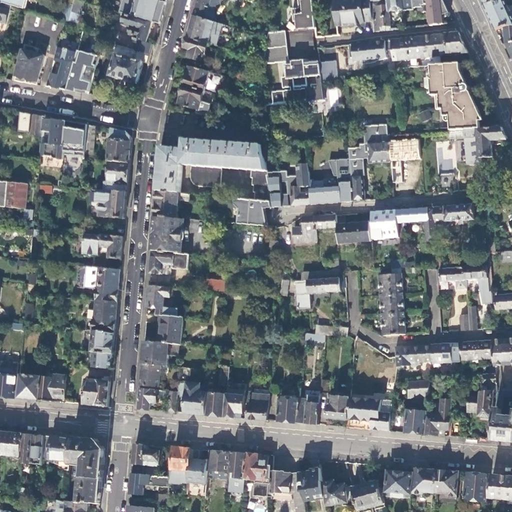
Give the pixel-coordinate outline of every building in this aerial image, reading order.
[(77,24),(83,2),(75,0),(74,0),(73,4),(68,21),(77,24)] [(198,0),(194,16),(214,22),(216,16),(214,12),(217,5),(221,3),(221,0),(233,0),(234,0),(198,0)] [(296,22),(297,30),(308,29),(316,28),(312,0),(297,0),(299,8),(292,9),(294,22),(296,22)] [(336,26),(374,22),(371,2),(371,0),(334,0),(336,26)] [(374,22),(375,32),(392,30),(390,11),(404,9),(402,0),(383,0),(371,2),(374,22)] [(402,0),(404,9),(404,10),(414,9),(414,7),(423,7),(423,5),(428,4),(431,26),(445,24),(444,16),(450,13),(447,6),(444,0),(402,0)] [(505,0),(500,0),(486,5),(486,6),(489,14),(492,21),(497,30),(506,28),(511,26),(511,12),(511,8),(510,10),(505,0)] [(0,2),(0,22),(6,24),(10,11),(4,9),(6,4),(0,2)] [(68,21),(73,4),(68,3),(64,20),(68,21)] [(161,24),(164,14),(164,13),(149,9),(146,19),(154,22),(161,24)] [(146,19),(125,14),(122,24),(137,29),(134,40),(148,44),(154,22),(146,19)] [(214,22),(194,16),(191,27),(188,37),(210,44),(217,46),(220,35),(233,37),(235,28),(214,22)] [(266,49),(265,63),(284,62),(289,61),(287,47),(286,32),(269,32),(268,36),(266,49)] [(464,42),(459,32),(450,33),(439,34),(442,56),(468,53),(464,42)] [(409,38),(411,59),(442,56),(439,34),(426,36),(409,38)] [(204,62),(210,44),(188,37),(185,48),(192,50),(189,58),(190,58),(188,66),(191,67),(201,70),(204,62)] [(352,44),(350,44),(351,58),(354,58),(355,61),(364,60),(364,64),(372,63),(388,57),(387,50),(392,50),(393,61),(411,59),(409,38),(396,39),(352,44)] [(152,56),(155,46),(148,44),(134,40),(133,43),(138,44),(136,51),(152,56)] [(23,82),(38,85),(45,56),(34,53),(35,48),(28,46),(27,51),(24,50),(15,81),(23,82)] [(336,46),(318,48),(320,61),(321,68),(337,66),(335,50),(336,46)] [(51,73),(47,86),(54,88),(67,90),(68,87),(75,89),(75,92),(80,93),(89,94),(93,81),(83,78),(87,66),(96,69),(100,56),(96,55),(96,54),(92,53),(92,54),(78,50),(77,53),(69,50),(69,49),(66,48),(66,49),(58,47),(54,61),(64,63),(60,75),(51,73)] [(150,64),(152,56),(136,51),(134,59),(131,58),(131,55),(125,54),(124,57),(117,54),(115,63),(113,68),(111,76),(138,84),(144,62),(150,64)] [(309,101),(325,99),(323,87),(322,83),(321,68),(320,61),(306,63),(305,59),(292,60),(293,64),(287,65),(287,69),(288,77),(285,77),(282,78),(283,88),(291,88),(291,90),(272,92),(274,104),(285,103),(285,104),(294,104),(294,101),(303,100),(303,101),(309,100),(309,101)] [(289,61),(284,62),(285,77),(288,77),(287,69),(287,65),(293,64),(292,60),(289,61)] [(459,63),(432,65),(433,78),(434,88),(436,88),(438,88),(438,95),(443,95),(446,95),(446,101),(449,101),(449,109),(450,109),(451,116),(457,115),(458,131),(464,130),(467,130),(487,128),(486,121),(484,121),(484,113),(481,108),(474,109),(473,101),(471,102),(470,93),(471,93),(471,92),(471,91),(471,89),(470,89),(469,88),(468,88),(467,89),(459,94),(456,90),(459,88),(463,87),(463,84),(459,84),(459,63)] [(459,94),(467,89),(461,71),(460,63),(459,63),(459,84),(463,84),(463,87),(459,88),(456,90),(459,94)] [(185,86),(206,92),(211,73),(201,70),(191,67),(185,86)] [(200,111),(206,92),(185,86),(180,106),(200,111)] [(338,88),(329,89),(330,105),(339,104),(338,88)] [(471,102),(473,101),(474,109),(481,108),(470,93),(471,102)] [(32,115),(24,113),(21,132),(30,133),(32,115)] [(36,115),(32,115),(30,133),(30,134),(42,136),(43,131),(44,117),(36,115)] [(64,160),(67,121),(50,118),(44,117),(43,131),(53,132),(52,145),(42,144),(41,156),(54,157),(56,159),(64,160)] [(389,124),(365,126),(366,143),(367,143),(368,146),(370,146),(371,158),(371,162),(391,161),(390,141),(389,124)] [(94,155),(96,126),(89,125),(86,154),(94,155)] [(505,134),(502,127),(487,128),(467,130),(458,131),(449,131),(449,140),(464,139),(466,165),(481,165),(480,158),(493,157),(493,145),(502,144),(501,140),(508,140),(505,134)] [(111,139),(109,160),(110,161),(130,162),(132,143),(132,138),(129,134),(125,134),(125,132),(111,129),(111,139)] [(390,141),(391,161),(393,183),(404,183),(403,161),(421,160),(420,139),(390,141)] [(268,171),(264,146),(247,145),(197,141),(185,140),(184,149),(162,147),(161,158),(158,192),(179,193),(183,164),(191,165),(190,174),(191,179),(192,182),(193,183),(195,184),(198,185),(220,187),(222,167),(252,170),(251,177),(253,177),(252,184),(254,184),(253,192),(255,192),(254,199),(271,201),(267,175),(269,175),(268,171)] [(350,148),(354,201),(357,200),(368,200),(365,158),(371,158),(370,146),(368,146),(367,143),(366,143),(361,143),(362,147),(350,148)] [(129,176),(130,162),(110,161),(108,183),(106,183),(105,191),(128,193),(129,176)] [(289,180),(290,193),(292,193),(293,205),(296,205),(313,203),(312,187),(311,163),(299,163),(300,175),(288,175),(288,170),(268,171),(269,175),(273,201),(274,206),(278,206),(283,206),(282,194),(281,181),(289,180)] [(452,186),(452,173),(441,173),(441,186),(452,186)] [(281,181),(282,194),(290,193),(289,180),(281,181)] [(0,206),(26,209),(28,184),(0,181),(0,206)] [(315,187),(312,187),(313,203),(327,203),(342,201),(341,187),(325,188),(325,181),(315,182),(315,187)] [(39,192),(52,193),(53,185),(40,184),(39,192)] [(487,184),(469,185),(469,193),(487,191),(487,184)] [(349,186),(341,187),(342,201),(350,201),(349,186)] [(105,191),(99,190),(98,203),(101,203),(100,217),(125,219),(126,210),(128,193),(105,191)] [(179,193),(158,192),(157,203),(155,216),(178,218),(180,200),(190,201),(191,194),(179,193)] [(245,209),(243,223),(269,226),(266,207),(274,206),(273,201),(271,201),(254,199),(239,198),(239,204),(245,209)] [(496,203),(485,204),(486,218),(497,217),(496,203)] [(475,220),(474,205),(455,206),(435,208),(437,229),(445,228),(445,231),(459,230),(458,221),(475,220)] [(437,229),(435,208),(427,208),(397,210),(398,223),(426,221),(427,241),(438,240),(437,229)] [(398,223),(397,210),(391,211),(372,212),(374,239),(384,238),(383,230),(383,228),(390,228),(399,227),(398,223)] [(338,224),(337,215),(327,216),(303,217),(304,227),(294,228),(295,243),(318,242),(316,229),(338,227),(338,224)] [(183,218),(178,218),(155,216),(154,235),(152,251),(179,253),(180,241),(182,241),(183,230),(182,230),(183,218)] [(371,241),(370,222),(338,224),(338,227),(339,244),(371,241)] [(122,250),(123,237),(86,234),(84,253),(97,254),(99,252),(100,247),(110,248),(109,258),(122,259),(122,250)] [(190,254),(179,253),(152,251),(151,265),(150,273),(168,274),(168,267),(174,268),(189,269),(190,254)] [(511,251),(501,253),(502,263),(511,262),(511,251)] [(348,262),(340,262),(340,270),(340,272),(348,271),(348,262)] [(80,285),(80,287),(97,289),(97,290),(107,290),(108,269),(78,266),(77,284),(80,285)] [(487,266),(465,267),(466,280),(478,279),(478,285),(479,286),(486,286),(488,284),(488,279),(487,266)] [(465,267),(436,270),(437,275),(437,283),(455,281),(456,290),(467,289),(466,280),(465,267)] [(120,277),(121,270),(108,269),(107,290),(119,291),(120,277)] [(340,278),(340,272),(340,270),(301,273),(301,281),(340,278)] [(384,336),(406,334),(405,325),(404,302),(402,282),(401,273),(379,275),(380,286),(381,306),(383,326),(384,336)] [(346,278),(340,278),(301,281),(296,282),(298,310),(312,309),(310,294),(342,291),(341,287),(346,287),(346,278)] [(280,295),(288,296),(289,280),(282,279),(280,295)] [(208,291),(209,291),(225,292),(226,281),(209,280),(208,291)] [(150,286),(149,286),(148,299),(147,308),(158,309),(157,315),(160,315),(177,317),(178,309),(164,308),(165,297),(171,297),(172,288),(154,286),(150,286)] [(118,297),(119,291),(107,290),(97,290),(96,300),(100,301),(118,302),(118,297)] [(268,303),(269,296),(255,295),(255,303),(268,303)] [(511,295),(506,296),(496,296),(497,310),(511,308),(511,295)] [(117,308),(118,302),(100,301),(99,311),(117,312),(117,308)] [(476,308),(468,309),(469,314),(470,330),(477,329),(476,308)] [(116,323),(117,312),(99,311),(95,310),(94,320),(93,320),(93,331),(94,331),(115,333),(116,323)] [(460,315),(461,330),(470,330),(469,314),(460,315)] [(181,345),(183,317),(177,317),(160,315),(158,343),(170,344),(181,345)] [(348,337),(348,329),(337,328),(318,326),(317,335),(326,336),(326,335),(339,336),(339,337),(348,337)] [(114,341),(115,333),(94,331),(92,351),(93,352),(113,353),(114,341)] [(511,339),(505,340),(492,341),(494,359),(496,366),(496,375),(496,392),(502,392),(500,366),(511,365),(511,339)] [(158,343),(145,341),(144,352),(143,364),(162,366),(168,366),(170,344),(158,343)] [(494,359),(492,341),(481,342),(460,343),(462,361),(494,359)] [(462,361),(460,343),(442,345),(432,345),(434,362),(434,365),(462,362),(462,361)] [(395,348),(396,358),(396,360),(396,365),(396,373),(404,372),(408,372),(408,366),(421,366),(420,358),(425,358),(425,362),(434,362),(432,345),(420,346),(395,348)] [(113,353),(93,352),(91,367),(99,368),(112,369),(113,361),(113,353)] [(18,364),(0,362),(0,396),(3,397),(15,398),(17,376),(18,364)] [(162,366),(143,364),(142,376),(141,385),(153,386),(160,387),(162,366)] [(187,381),(189,368),(181,367),(179,381),(187,381)] [(229,386),(230,368),(222,367),(220,381),(223,381),(223,385),(229,386)] [(111,376),(112,369),(99,368),(98,375),(111,376)] [(40,377),(38,400),(47,401),(51,401),(52,397),(65,398),(67,376),(52,374),(52,378),(40,377)] [(40,376),(21,375),(19,398),(28,399),(38,400),(40,377),(40,376)] [(496,393),(496,392),(496,375),(491,375),(485,376),(485,386),(489,386),(489,392),(476,393),(475,399),(469,398),(468,413),(469,413),(479,413),(479,416),(482,416),(482,419),(489,419),(489,417),(491,417),(493,393),(496,393)] [(87,380),(85,404),(91,404),(97,405),(97,406),(108,406),(109,396),(110,394),(110,382),(87,380)] [(329,381),(322,381),(321,393),(328,394),(329,381)] [(431,381),(411,382),(409,398),(429,397),(431,381)] [(439,381),(432,381),(431,389),(438,389),(439,381)] [(191,414),(206,415),(208,393),(199,392),(199,387),(190,386),(190,391),(187,391),(185,413),(191,414)] [(158,395),(158,390),(141,388),(139,409),(150,410),(151,403),(157,403),(158,395)] [(220,390),(208,389),(208,393),(206,415),(215,416),(226,417),(228,394),(220,394),(220,390)] [(300,400),(301,391),(290,390),(290,395),(281,395),(281,397),(280,397),(278,421),(281,422),(298,423),(300,400)] [(493,441),(506,442),(511,442),(511,390),(502,392),(496,392),(496,393),(493,441)] [(176,412),(178,392),(170,391),(169,397),(168,412),(176,412)] [(253,392),(246,391),(246,396),(245,405),(249,405),(248,419),(259,420),(269,421),(270,408),(271,395),(253,394),(253,392)] [(246,396),(228,394),(226,417),(233,417),(236,418),(237,413),(244,413),(245,405),(246,396)] [(278,395),(271,394),(271,395),(270,408),(269,421),(276,421),(278,395)] [(309,400),(300,400),(298,423),(303,424),(318,425),(321,397),(309,396),(309,400)] [(351,398),(334,397),(333,407),(328,406),(327,418),(349,421),(351,398)] [(351,398),(349,421),(372,423),(372,430),(380,430),(390,431),(392,414),(381,413),(382,401),(351,398)] [(451,418),(452,401),(441,400),(440,416),(427,414),(425,435),(434,435),(445,436),(445,429),(450,429),(451,418)] [(392,414),(393,402),(382,401),(381,413),(392,414)] [(407,422),(406,433),(414,434),(425,435),(427,414),(427,413),(408,410),(407,419),(407,422)] [(450,429),(449,437),(460,438),(462,419),(451,418),(450,429)] [(0,432),(0,454),(23,457),(25,435),(11,433),(0,432)] [(27,435),(25,435),(23,457),(22,463),(31,464),(34,435),(27,435)] [(43,465),(43,459),(44,456),(45,436),(43,436),(34,435),(31,464),(43,465)] [(60,438),(45,436),(44,456),(43,459),(71,461),(73,439),(60,438)] [(84,440),(73,439),(71,461),(71,464),(85,465),(84,478),(82,478),(80,503),(90,503),(99,504),(104,452),(105,452),(105,450),(97,441),(84,440)] [(161,451),(146,450),(146,445),(135,444),(134,456),(132,474),(143,475),(144,463),(149,464),(149,465),(160,465),(161,451)] [(174,447),(172,468),(171,468),(170,477),(169,477),(169,485),(173,486),(187,487),(188,470),(190,470),(191,459),(191,449),(181,448),(174,447)] [(209,460),(208,473),(218,474),(217,486),(228,487),(229,472),(231,452),(220,451),(210,450),(209,460)] [(235,478),(245,478),(247,453),(238,453),(231,452),(229,472),(236,473),(235,478)] [(247,453),(245,478),(260,480),(267,480),(269,460),(269,458),(258,457),(259,454),(252,454),(247,453)] [(190,470),(188,470),(187,487),(186,492),(186,494),(202,495),(204,487),(206,487),(208,473),(209,460),(191,459),(190,470)] [(272,471),(273,460),(269,460),(267,480),(260,480),(260,482),(257,482),(256,487),(254,487),(253,498),(267,499),(267,496),(271,497),(272,492),(272,471)] [(312,472),(299,474),(303,493),(304,492),(305,501),(326,497),(323,483),(321,468),(312,470),(312,472)] [(424,469),(417,469),(414,493),(423,494),(423,492),(436,493),(438,471),(424,469)] [(376,470),(378,481),(381,492),(393,493),(392,497),(403,498),(404,494),(411,495),(413,473),(376,470)] [(272,471),(272,492),(290,493),(290,495),(295,494),(303,493),(299,474),(299,472),(292,473),(285,473),(285,472),(272,471)] [(438,471),(436,493),(448,494),(448,497),(457,497),(459,473),(446,471),(438,471)] [(475,474),(467,473),(465,501),(488,502),(490,475),(475,474)] [(143,475),(132,474),(131,486),(131,494),(143,495),(143,485),(169,487),(169,485),(169,477),(143,475)] [(511,477),(502,476),(492,476),(490,499),(511,500),(511,477)] [(378,481),(366,485),(372,507),(385,504),(383,496),(381,492),(378,481)] [(335,482),(323,483),(326,497),(328,506),(349,503),(349,502),(356,501),(352,486),(346,487),(346,485),(335,487),(335,482)] [(362,483),(352,486),(356,501),(359,511),(372,508),(372,507),(366,485),(362,486),(362,483)] [(28,498),(29,489),(20,489),(19,497),(28,498)] [(303,493),(295,494),(296,511),(306,511),(305,501),(304,492),(303,493)] [(80,503),(59,501),(58,511),(89,511),(90,503),(80,503)]
